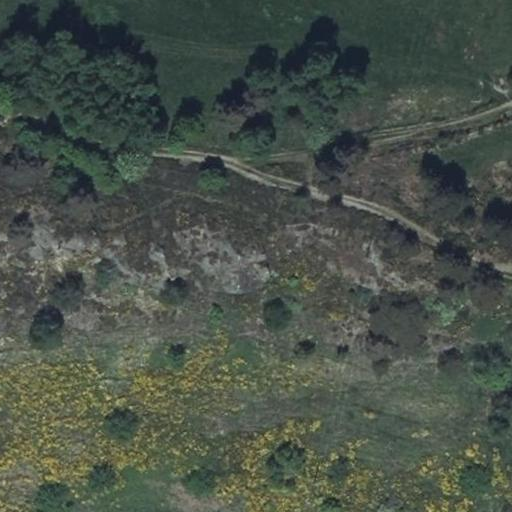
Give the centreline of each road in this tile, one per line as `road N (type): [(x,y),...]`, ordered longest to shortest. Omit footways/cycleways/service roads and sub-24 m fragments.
road 1 (track): [(0,95),(31,109),(340,133),(511,83)]
road 2 (track): [(227,124),(511,247)]
